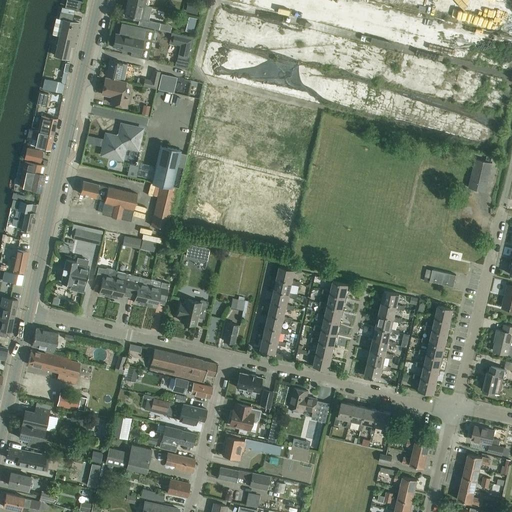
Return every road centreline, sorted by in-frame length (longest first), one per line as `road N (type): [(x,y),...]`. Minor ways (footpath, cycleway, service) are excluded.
road 1 (tertiary): [(28,312),(98,0)]
road 2 (residential): [(223,357),(454,412)]
road 3 (residential): [(455,406),(502,207)]
road 4 (residential): [(28,312),(223,357)]
road 5 (residential): [(188,511),(223,357)]
road 6 (tertiary): [(0,436),(28,312)]
